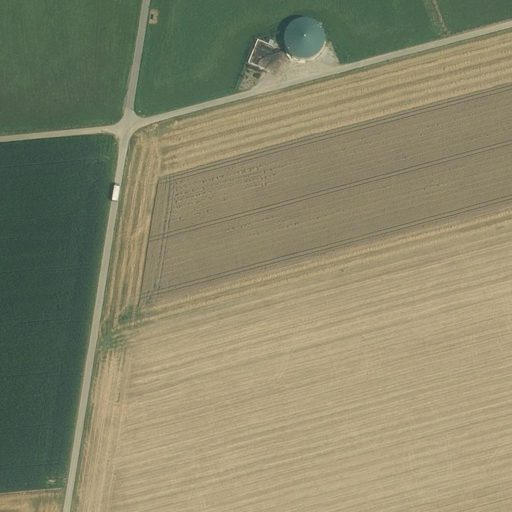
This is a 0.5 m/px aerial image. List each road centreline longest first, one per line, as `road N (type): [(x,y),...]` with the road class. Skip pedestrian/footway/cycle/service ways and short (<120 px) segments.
road 1 (track): [(0,140),(124,127),(511,23)]
road 2 (track): [(146,0),(65,511)]
